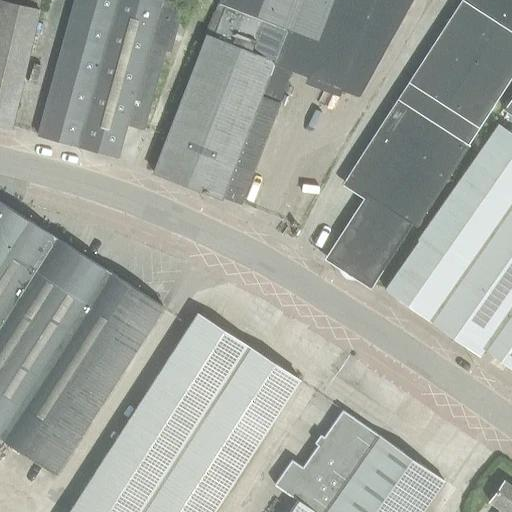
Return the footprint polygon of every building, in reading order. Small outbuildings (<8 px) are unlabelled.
[(0,0),(0,124),(12,128),(40,0),(0,0)] [(156,0),(74,0),(36,135),(103,153),(116,158),(126,123),(142,128),(164,51),(169,53),(182,7),(156,0)] [(205,36),(153,172),(220,199),(221,197),(239,205),(279,103),(260,96),(273,62),(360,95),(411,0),(218,0),(216,5),(225,8),(213,39),(205,36)] [(368,197),(328,258),(368,283),(408,222),(414,226),(511,74),(511,0),(462,0),(344,182),(368,197)] [(511,96),(503,110),(511,116),(511,96)] [(382,286),(479,354),(482,349),(511,369),(511,134),(497,124),(382,286)] [(0,440),(1,440),(55,475),(162,308),(0,201),(0,440)] [(195,314),(67,511),(212,511),(298,380),(195,314)] [(420,511),(442,481),(376,435),(341,410),(316,445),(301,467),(290,460),(273,484),(313,511),(420,511)] [(495,511),(511,511),(511,488),(502,482),(488,502),(498,509),(495,511)] [(311,511),(296,501),(287,511),(311,511)]
